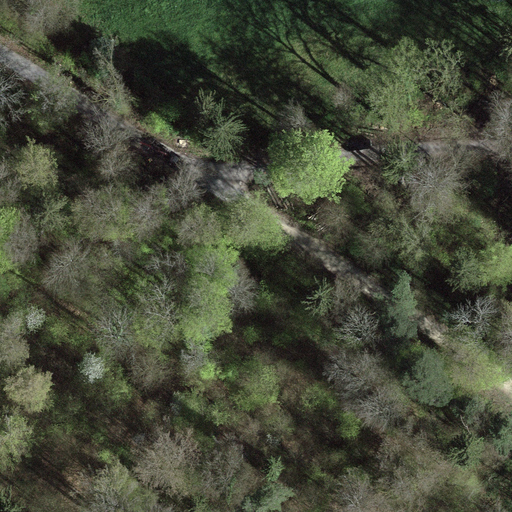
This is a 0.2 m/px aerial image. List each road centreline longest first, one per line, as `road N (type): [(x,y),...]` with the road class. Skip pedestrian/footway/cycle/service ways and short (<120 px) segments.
road 1 (unclassified): [(0,56),(204,177),(511,391)]
road 2 (track): [(204,177),(381,149),(511,143)]
